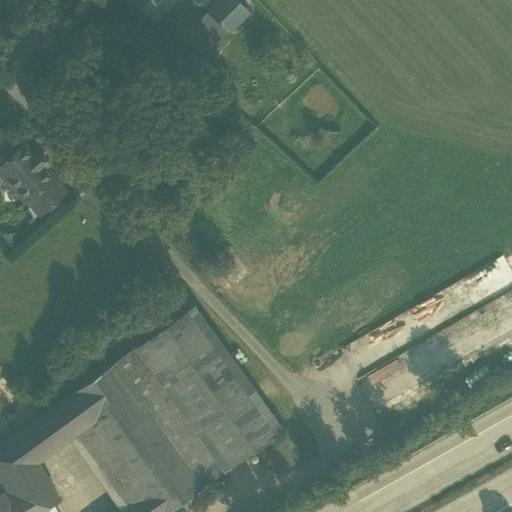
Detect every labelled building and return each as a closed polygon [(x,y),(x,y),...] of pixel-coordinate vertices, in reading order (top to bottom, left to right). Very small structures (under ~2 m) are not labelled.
[(135,0),(154,18),(171,0),(135,0)] [(217,0),(208,10),(209,10),(232,33),(233,34),(251,15),(235,0),(217,0)] [(209,10),(186,35),(200,49),(210,58),(232,33),(209,10)] [(175,47),(189,60),(200,49),(186,35),(185,35),(175,47)] [(189,60),(204,74),(214,63),(215,62),(210,58),(200,49),(189,60)] [(204,74),(224,92),(234,81),(214,63),(204,74)] [(238,77),(234,81),(224,92),(247,114),(261,98),(238,77)] [(50,178),(51,177),(42,167),(31,156),(22,145),(0,165),(0,173),(6,180),(6,184),(11,189),(15,190),(25,201),(26,200),(50,178)] [(36,152),(31,156),(42,167),(46,163),(36,152)] [(64,192),(50,178),(26,200),(39,215),(64,192)] [(511,259),(511,258),(338,340),(355,376),(426,343),(441,375),(472,361),(473,365),(501,352),(497,343),(508,338),(511,345),(511,259)] [(280,429),(192,306),(133,347),(223,471),(280,429)] [(164,511),(223,471),(133,347),(75,390),(94,419),(147,493),(160,511),(164,511)] [(0,445),(0,491),(2,490),(15,511),(52,488),(37,461),(74,434),(94,419),(75,390),(0,445)] [(147,493),(94,419),(74,434),(128,506),(147,493)] [(52,488),(15,511),(2,490),(0,491),(0,511),(37,511),(59,499),(52,488)] [(128,506),(120,511),(160,511),(147,493),(128,506)]
